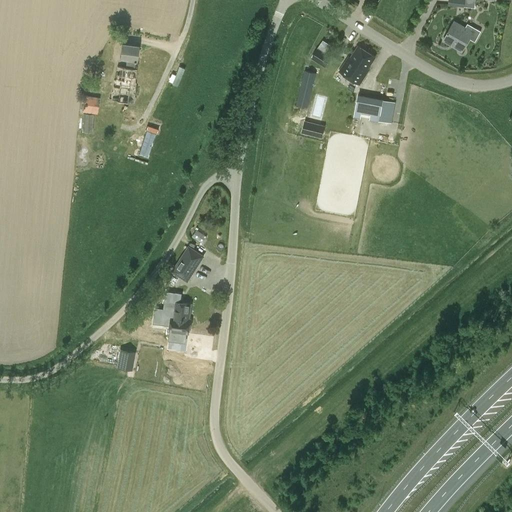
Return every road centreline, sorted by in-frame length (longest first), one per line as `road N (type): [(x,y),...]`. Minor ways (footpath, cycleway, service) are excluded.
road 1 (unclassified): [(275,511),(225,456),(214,423),(236,177)]
road 2 (unclassified): [(0,379),(51,372),(126,311),(207,180),(236,177)]
road 3 (unclassified): [(317,0),(456,83),(511,78)]
road 4 (unclassified): [(236,177),(262,56),(287,0)]
road 5 (motorway): [(511,378),(386,511)]
road 6 (motorway): [(428,511),(511,414)]
